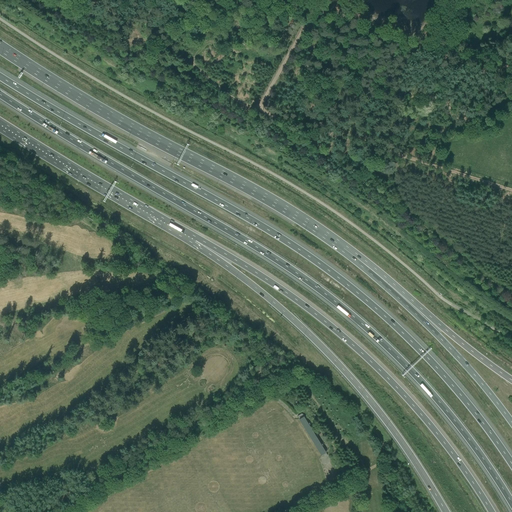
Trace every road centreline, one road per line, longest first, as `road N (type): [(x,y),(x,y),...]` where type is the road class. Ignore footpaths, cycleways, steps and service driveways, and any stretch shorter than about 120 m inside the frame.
road 1 (motorway): [(0,95),(276,259),(344,309),(455,422),(511,504)]
road 2 (motorway): [(511,465),(434,365),(324,267),(0,77)]
road 3 (trunk): [(195,237),(300,302),(364,355),(441,440),(491,511)]
road 4 (trunk): [(342,248),(0,47)]
road 5 (trunk): [(195,237),(343,370),(445,511)]
road 6 (unclassified): [(258,110),(511,191)]
road 7 (trunk): [(511,424),(437,335),(342,248)]
road 8 (trunk): [(0,121),(195,237)]
road 9 (trunk): [(511,381),(342,248)]
road 10 (unclassified): [(313,9),(511,60)]
